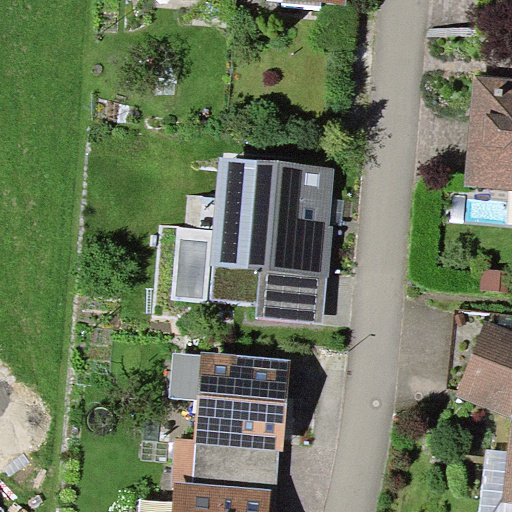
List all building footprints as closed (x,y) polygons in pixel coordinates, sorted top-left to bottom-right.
[(322,0),(252,0),(252,4),(268,6),(267,11),(306,14),(307,9),(322,10),(322,0)] [(511,95),(479,92),(471,182),(511,185),(511,95)] [(213,267),(302,274),(311,173),(223,165),(213,267)] [(511,321),(460,316),(455,367),(467,372),(458,393),(511,414),(502,498),(511,498),(511,321)] [(281,377),(199,370),(193,440),(276,447),(278,418),(281,377)] [(178,511),(264,511),(265,498),(180,492),(178,511)]
